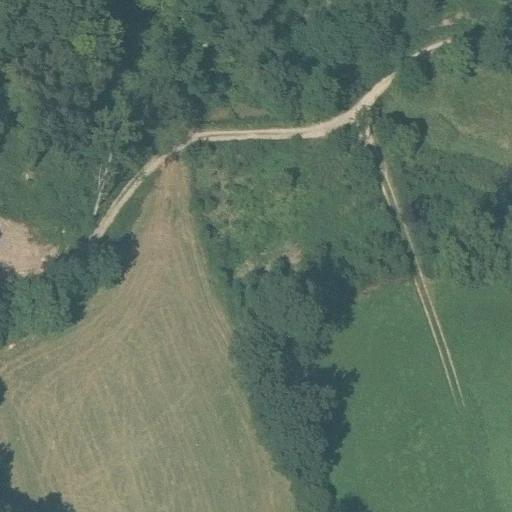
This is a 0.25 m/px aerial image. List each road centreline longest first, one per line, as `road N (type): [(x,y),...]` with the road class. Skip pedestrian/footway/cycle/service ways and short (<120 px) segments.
road 1 (track): [(0,287),(76,255),(140,173),(184,138),(353,126)]
road 2 (track): [(353,126),(382,84),(432,51),(466,43),(511,47)]
road 3 (track): [(353,126),(368,144),(421,289)]
